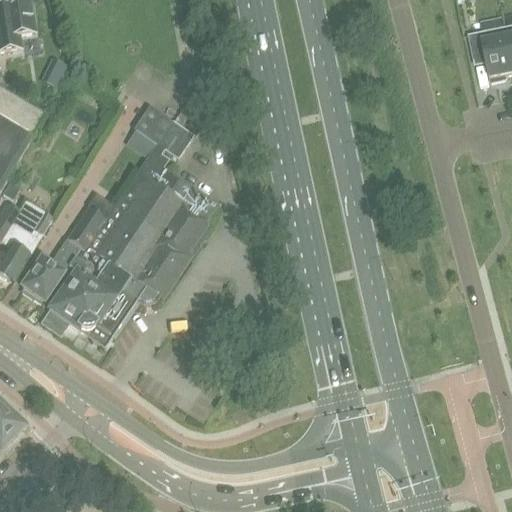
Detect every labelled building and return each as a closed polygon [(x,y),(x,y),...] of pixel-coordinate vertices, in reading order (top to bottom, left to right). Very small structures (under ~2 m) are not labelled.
[(0,0),(0,3),(1,10),(0,9),(0,54),(20,52),(18,38),(34,35),(28,0),(0,0)] [(506,79),(511,78),(511,65),(505,31),(468,39),(473,64),(486,62),(490,83),(491,83),(491,86),(507,83),(506,79)] [(57,92),(68,70),(52,62),(41,85),(57,92)] [(0,195),(24,154),(25,154),(46,119),(0,92),(0,195)] [(133,133),(157,149),(173,125),(149,109),(133,133)] [(180,131),(188,119),(182,114),(173,126),(180,131)] [(173,126),(173,125),(157,149),(178,163),(194,140),(180,131),(173,126)] [(79,254),(66,272),(74,277),(41,326),(56,336),(60,330),(65,334),(69,328),(80,335),(82,336),(83,336),(85,337),(87,337),(88,336),(90,336),(91,335),(93,334),(94,332),(95,331),(111,343),(136,303),(143,308),(154,306),(158,299),(162,302),(191,259),(186,255),(217,208),(161,171),(166,164),(153,155),(105,223),(82,256),(79,254)] [(46,216),(26,205),(20,215),(7,206),(1,215),(0,214),(0,245),(9,251),(0,265),(0,281),(4,284),(6,283),(12,287),(52,222),(45,218),(46,216)] [(33,304),(35,301),(43,307),(66,272),(79,254),(82,256),(105,223),(88,212),(66,245),(66,244),(49,268),(40,263),(21,292),(23,293),(21,296),(33,304)] [(0,455),(24,430),(7,414),(0,421),(0,455)]
